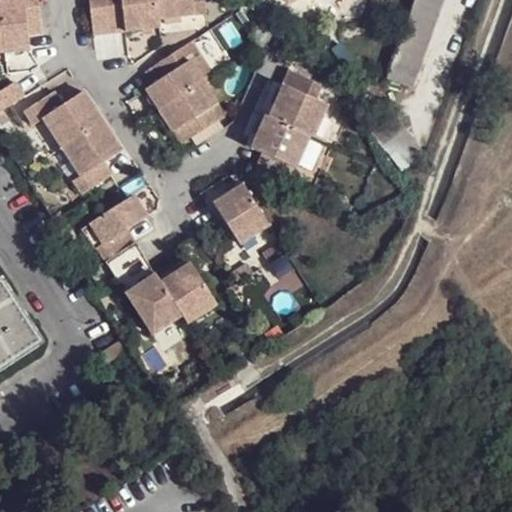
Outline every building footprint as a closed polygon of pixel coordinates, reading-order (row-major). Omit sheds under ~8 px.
[(23,0),(21,0),(0,3),(0,38),(1,55),(29,53),(27,31),(36,26),(34,0),(23,0)] [(104,0),(86,3),(90,35),(108,34),(104,0)] [(158,20),(156,0),(108,0),(104,0),(108,34),(159,29),(158,20)] [(156,0),(158,20),(195,17),(193,0),(156,0)] [(193,0),(195,17),(206,15),(204,0),(193,0)] [(405,0),(380,68),(406,77),(434,0),(405,0)] [(190,62),(183,50),(162,63),(154,67),(162,79),(152,86),(147,89),(160,112),(204,85),(190,62)] [(190,62),(204,85),(216,77),(202,54),(190,62)] [(144,73),(152,86),(161,79),(154,68),(144,73)] [(20,75),(0,87),(0,106),(29,88),(20,75)] [(205,86),(217,105),(229,98),(217,78),(205,86)] [(282,80),(263,123),(299,140),(304,142),(316,114),(301,107),(308,91),(282,80)] [(205,86),(161,112),(180,144),(224,117),(217,105),(205,86)] [(80,91),(60,104),(52,90),(22,109),(31,122),(39,117),(56,144),(100,117),(82,90),(80,91)] [(301,107),(316,114),(323,97),(308,91),(301,107)] [(100,117),(57,145),(75,175),(70,178),(79,192),(111,172),(102,158),(119,147),(100,117)] [(299,140),(262,124),(257,121),(247,144),(257,148),(251,163),(282,178),(299,140)] [(396,135),(381,148),(401,170),(414,158),(396,135)] [(307,142),(298,167),(310,171),(319,146),(307,142)] [(146,184),(133,192),(146,213),(159,205),(146,184)] [(271,223),(245,184),(213,202),(239,242),(271,223)] [(154,228),(143,210),(132,192),(91,218),(106,240),(101,243),(109,256),(133,241),(154,228)] [(48,215),(54,224),(64,219),(57,208),(48,215)] [(105,240),(91,218),(76,227),(91,249),(101,243),(105,240)] [(206,276),(217,269),(195,235),(183,242),(191,253),(198,266),(164,288),(180,312),(188,325),(223,303),(206,276)] [(281,240),(261,253),(268,263),(288,250),(281,240)] [(164,288),(155,275),(145,259),(142,255),(133,241),(109,256),(103,260),(148,331),(180,312),(164,288)] [(78,259),(86,271),(101,261),(99,257),(99,255),(86,252),(86,253),(78,259)] [(198,266),(191,254),(156,274),(164,287),(198,266)] [(246,262),(231,272),(238,283),(253,273),(246,262)] [(0,275),(0,370),(44,341),(22,308),(0,275)] [(176,321),(151,336),(157,346),(182,330),(176,321)]
